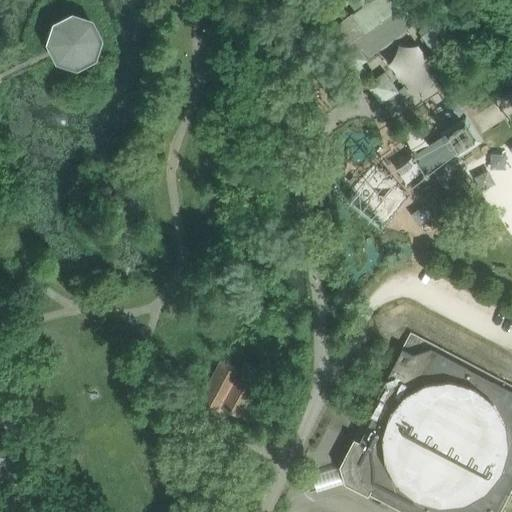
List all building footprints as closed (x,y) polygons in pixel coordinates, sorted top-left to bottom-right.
[(422,35),(435,53),(453,40),(440,22),(451,14),(441,0),(432,0),(404,0),(414,13),(420,9),(433,27),(422,35)] [(47,43),(57,62),(77,68),(96,58),(102,38),(92,20),(72,14),(54,23),(47,43)] [(348,45),(336,54),(349,71),(343,76),(357,94),(368,85),(381,103),(398,90),(389,77),(385,72),(374,80),(361,62),(367,58),(354,41),(348,45)] [(444,132),(443,133),(446,137),(457,155),(459,158),(483,143),(480,138),(466,117),(444,132)] [(511,384),(428,341),(410,331),(401,348),(402,348),(372,405),(371,404),(369,409),(370,410),(368,414),(367,414),(340,466),(345,482),(402,511),(500,511),(510,494),(511,492),(511,384)] [(263,372),(244,362),(239,371),(221,361),(198,405),(216,415),(221,406),(239,416),(263,372)]
